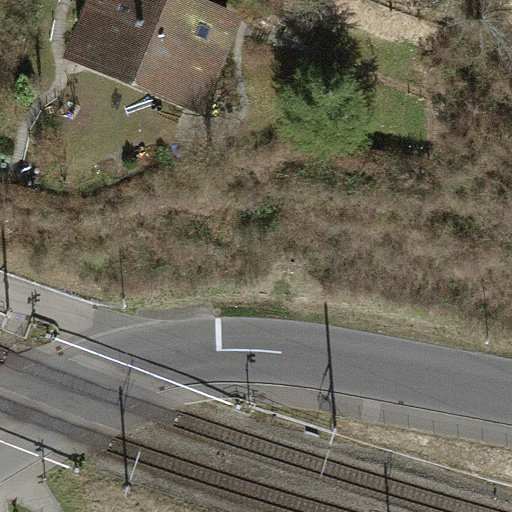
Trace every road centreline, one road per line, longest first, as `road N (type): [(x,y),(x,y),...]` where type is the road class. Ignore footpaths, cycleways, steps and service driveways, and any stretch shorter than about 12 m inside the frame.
road 1 (residential): [(150,359),(220,350),(300,355),(511,398)]
road 2 (residential): [(0,430),(150,359)]
road 3 (residential): [(150,359),(0,290)]
